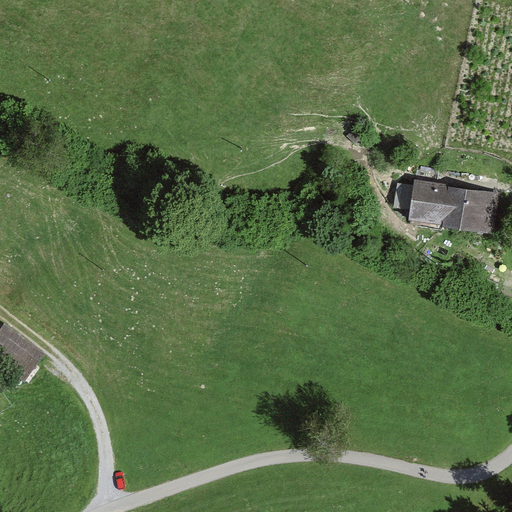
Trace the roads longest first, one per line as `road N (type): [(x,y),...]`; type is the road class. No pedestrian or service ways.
road 1 (unclassified): [(113,511),(289,460),(326,456),(457,480),(495,470),(511,455)]
road 2 (track): [(108,511),(106,438),(80,376),(0,315)]
